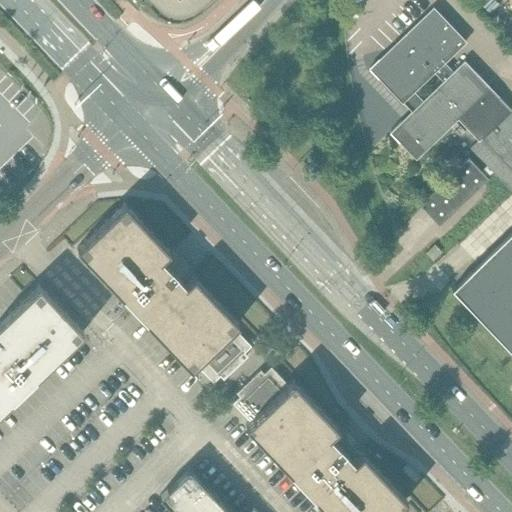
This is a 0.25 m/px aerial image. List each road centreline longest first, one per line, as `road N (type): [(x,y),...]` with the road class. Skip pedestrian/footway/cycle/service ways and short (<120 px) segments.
road 1 (secondary): [(132,125),(495,511)]
road 2 (secondary): [(511,456),(167,96)]
road 3 (tertiary): [(0,243),(132,125)]
road 4 (secondary): [(11,0),(132,125)]
road 5 (unclassified): [(167,96),(264,0)]
road 6 (secondary): [(167,96),(75,0)]
